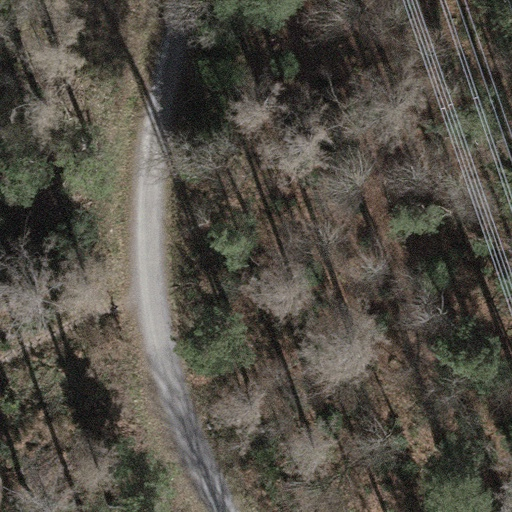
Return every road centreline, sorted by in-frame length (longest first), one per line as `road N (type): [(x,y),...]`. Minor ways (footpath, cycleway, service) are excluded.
road 1 (track): [(183,0),(162,80),(147,299)]
road 2 (track): [(147,299),(190,431),(229,511)]
